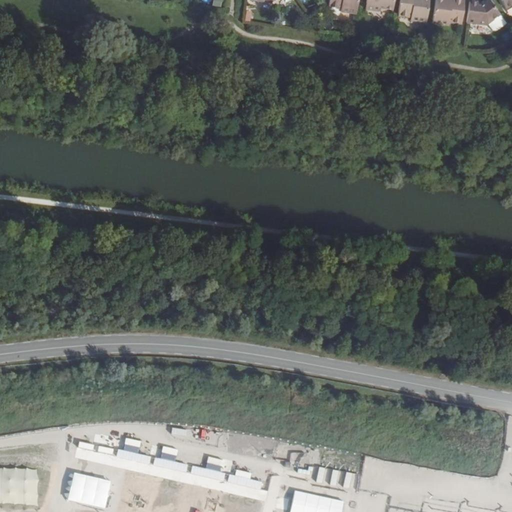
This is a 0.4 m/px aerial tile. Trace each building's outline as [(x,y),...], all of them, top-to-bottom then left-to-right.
[(339,13),(355,15),(356,0),(328,0),(327,8),(339,10),(339,13)] [(377,13),(390,15),(392,0),(365,0),(364,14),(376,17),(377,13)] [(408,22),(425,24),(428,1),(422,0),(399,0),(397,17),(409,19),(408,22)] [(487,26),(499,16),(486,0),(484,0),(478,5),(467,4),(465,25),(485,27),(487,26)] [(511,0),(500,0),(505,10),(511,6),(511,0)] [(448,25),(459,26),(462,2),(449,1),(449,4),(442,3),(434,2),(432,25),(447,27),(448,25)] [(499,16),(487,26),(491,32),(497,32),(505,25),(499,16)]
